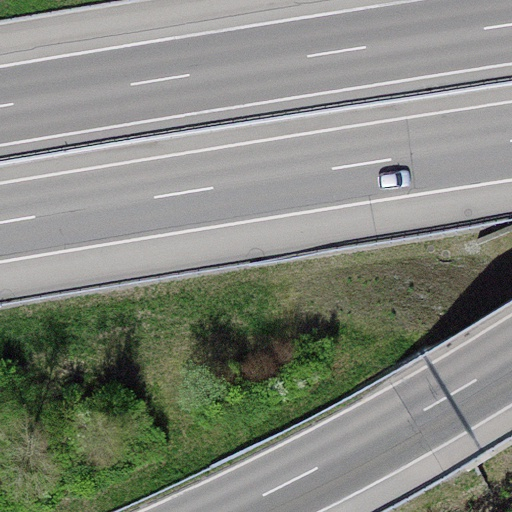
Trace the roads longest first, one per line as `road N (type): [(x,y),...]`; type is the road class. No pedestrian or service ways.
road 1 (motorway): [(511,23),(0,106)]
road 2 (motorway): [(0,222),(511,140)]
road 3 (motorway): [(223,511),(511,359)]
